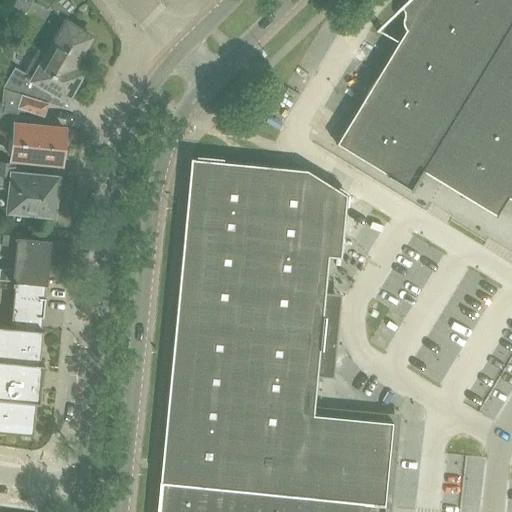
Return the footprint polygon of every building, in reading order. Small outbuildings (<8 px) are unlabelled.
[(67,0),(39,0),(47,8),(50,6),(62,18),(74,6),(67,0)] [(511,0),(401,0),(398,3),(399,5),(400,4),(401,7),(403,13),(401,19),(402,22),(402,24),(404,27),(405,28),(335,142),(410,187),(421,169),(511,16),(511,0)] [(511,16),(421,169),(495,215),(507,196),(511,187),(511,16)] [(65,21),(46,55),(75,70),(82,59),(78,57),(83,49),(90,36),(65,21)] [(75,70),(46,55),(36,49),(24,71),(15,66),(6,82),(3,88),(42,100),(46,92),(49,88),(65,98),(66,97),(73,85),(76,87),(83,74),(75,70)] [(33,160),(34,160),(58,162),(59,162),(59,161),(59,158),(60,158),(62,155),(63,149),(61,146),(63,127),(50,126),(50,124),(29,122),(30,117),(24,116),(19,116),(19,108),(24,109),(43,115),(48,102),(42,100),(3,88),(1,101),(0,100),(0,126),(9,130),(8,138),(14,139),(12,158),(33,160)] [(346,194),(314,174),(305,168),(191,157),(167,399),(312,413),(324,293),(328,254),(340,255),(346,194)] [(37,228),(47,229),(51,229),(53,209),(57,206),(58,198),(54,196),(55,190),(56,180),(56,177),(57,177),(57,176),(57,175),(58,162),(34,160),(33,160),(32,170),(14,168),(14,162),(12,162),(0,161),(0,187),(11,188),(9,210),(39,212),(37,228)] [(14,256),(52,260),(53,248),(53,247),(49,247),(50,241),(50,239),(50,238),(46,237),(3,233),(0,233),(0,241),(3,242),(15,243),(14,256)] [(0,277),(2,278),(45,282),(46,282),(47,274),(50,274),(52,260),(14,256),(13,269),(0,268),(0,277)] [(42,315),(44,296),(43,296),(45,283),(46,283),(46,282),(45,282),(2,278),(1,287),(14,288),(12,312),(10,325),(40,328),(42,315)] [(41,328),(40,328),(10,325),(0,323),(0,428),(31,432),(35,399),(39,399),(39,390),(40,389),(40,388),(40,387),(40,386),(41,374),(42,373),(42,372),(41,372),(41,371),(41,370),(42,361),(38,360),(41,329),(41,328)] [(160,474),(159,482),(382,504),(391,423),(390,421),(312,413),(167,399),(161,463),(161,468),(160,474)] [(381,511),(382,504),(159,482),(156,511),(381,511)]
